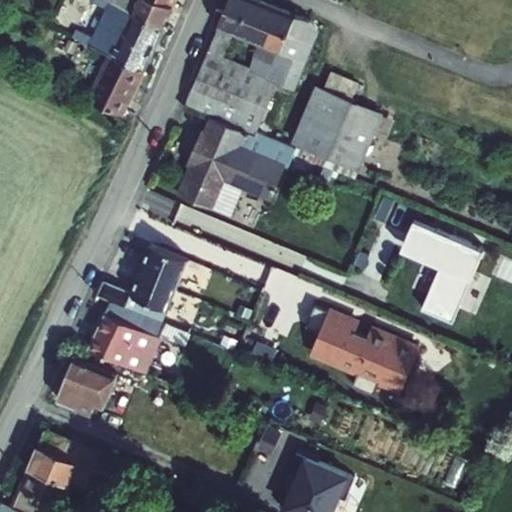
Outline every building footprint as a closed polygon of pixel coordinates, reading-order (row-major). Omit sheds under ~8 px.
[(124,0),(117,20),(152,34),(166,0),(124,0)] [(257,86),(264,69),(297,82),(323,18),(279,0),(233,0),(188,112),(217,123),(260,141),(279,95),(257,86)] [(117,20),(101,58),(136,72),(152,34),(117,20)] [(101,58),(85,96),(120,110),(136,72),(101,58)] [(387,109),(325,83),(302,137),(331,149),(338,132),(372,146),(387,109)] [(192,169),(195,170),(184,198),(217,212),(236,221),(248,193),(268,202),(283,168),(263,159),(269,145),(260,141),(217,123),(211,137),(206,135),(192,169)] [(432,242),(437,230),(415,221),(402,250),(410,253),(418,236),(432,242)] [(454,323),(485,250),(437,230),(432,242),(418,236),(410,253),(442,267),(424,310),(454,323)] [(165,310),(187,260),(149,245),(128,295),(102,284),(95,300),(103,303),(128,313),(134,297),(165,310)] [(128,313),(103,303),(84,349),(143,373),(157,339),(164,341),(169,330),(128,313)] [(358,323),(314,305),(305,326),(319,332),(310,352),(357,372),(352,385),(373,394),(378,381),(401,390),(418,348),(370,328),(366,337),(355,332),(358,323)] [(128,382),(77,362),(61,403),(92,415),(94,409),(115,417),(128,382)] [(212,406),(192,398),(188,409),(208,416),(212,406)] [(150,437),(122,427),(113,450),(141,461),(150,437)] [(51,511),(63,485),(93,498),(110,458),(43,429),(9,507),(19,511),(51,511)] [(293,450),(280,509),(293,511),(329,511),(341,461),(293,450)] [(19,511),(9,507),(0,502),(0,511),(19,511)]
